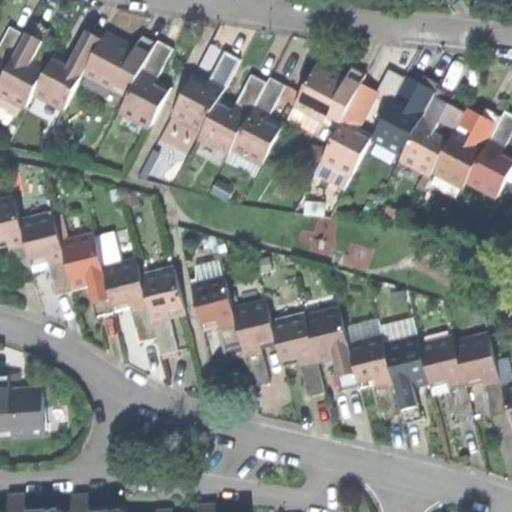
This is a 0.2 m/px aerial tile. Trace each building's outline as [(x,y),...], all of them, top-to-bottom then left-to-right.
[(34,20),(26,35),(0,84),(0,90),(27,105),(35,92),(45,72),(32,65),(36,58),(51,30),(34,20)] [(0,84),(26,35),(12,27),(0,49),(0,84)] [(53,57),(49,65),(45,72),(35,92),(66,108),(84,73),(102,38),(87,30),(72,58),(68,66),(53,57)] [(105,32),(102,38),(84,73),(117,90),(121,83),(133,89),(156,44),(144,37),(138,49),(133,57),(119,49),(123,41),(105,32)] [(159,39),(156,44),(133,89),(129,97),(122,110),(152,126),(170,91),(156,83),(160,77),(175,47),(159,39)] [(130,44),(123,41),(119,49),(133,57),(138,49),(130,44)] [(213,71),(222,47),(212,44),(203,68),(213,71)] [(56,50),(53,57),(68,66),(72,58),(64,54),(56,50)] [(206,88),(190,80),(173,114),(204,130),(217,104),(221,97),(239,60),(224,53),(210,81),(206,88)] [(41,61),(36,58),(32,65),(45,72),(49,65),(41,61)] [(331,71),(315,63),(294,104),(322,118),(326,120),(329,113),(341,119),(358,87),(364,75),(351,68),(346,79),(342,86),(328,78),(331,71)] [(389,69),(376,95),(389,102),(395,91),(403,76),(389,69)] [(337,74),(331,71),(328,78),(342,86),(346,79),(337,74)] [(194,73),(190,80),(206,88),(210,81),(201,76),(194,73)] [(233,112),(217,104),(204,130),(200,138),(231,153),(234,147),(267,82),(251,74),(236,105),(233,112)] [(389,102),(374,133),(371,138),(403,155),(437,88),(439,83),(431,79),(423,75),(419,84),(411,99),(405,111),(389,102)] [(395,91),(411,99),(419,84),(403,76),(395,91)] [(166,80),(160,77),(156,83),(170,91),(174,84),(166,80)] [(269,77),(267,82),(234,147),(265,163),(281,130),(267,123),(271,115),(286,85),(269,77)] [(129,97),(133,89),(121,83),(117,90),(129,97)] [(367,91),(358,87),(341,119),(338,126),(322,158),(353,174),(371,138),(357,132),(360,126),(376,95),(367,91)] [(446,92),(437,88),(403,155),(400,159),(430,174),(432,171),(448,140),(434,133),(440,120),(448,105),(453,96),(446,92)] [(229,101),(221,97),(217,104),(233,112),(236,105),(229,101)] [(315,131),(322,118),(294,104),(288,117),(315,131)] [(462,112),(448,105),(440,120),(454,127),(457,122),(462,112)] [(449,136),(448,140),(432,171),(463,187),(467,180),(500,115),(492,111),(484,107),(480,116),(472,130),(465,144),(449,136)] [(457,122),(472,130),(480,116),(464,108),(462,112),(457,122)] [(511,114),(503,109),(500,115),(467,180),(498,196),(511,168),(511,162),(499,156),(503,148),(511,130),(511,114)] [(338,126),(341,119),(329,113),(326,120),(338,126)] [(277,118),(271,115),(267,123),(281,130),(285,122),(277,118)] [(374,133),(360,126),(357,132),(371,138),(374,133)] [(511,153),(509,152),(503,148),(499,156),(511,162),(511,153)] [(344,190),(353,174),(322,158),(313,174),(344,190)] [(13,196),(0,199),(0,238),(4,237),(6,245),(14,278),(32,273),(29,263),(28,257),(19,220),(13,196)] [(53,212),(19,220),(28,257),(45,253),(46,259),(55,295),(72,291),(69,278),(60,240),(53,212)] [(94,232),(60,240),(69,278),(88,274),(90,286),(97,316),(113,312),(112,306),(102,267),(94,232)] [(38,261),(46,259),(45,253),(28,257),(29,263),(38,261)] [(136,260),(102,267),(112,306),(129,302),(130,308),(138,340),(154,336),(139,275),(136,260)] [(173,268),(139,275),(154,336),(158,353),(177,348),(168,314),(167,307),(181,303),(173,268)] [(81,288),(90,286),(88,274),(69,278),(72,291),(81,288)] [(225,275),(191,284),(200,321),(217,317),(219,323),(227,357),(244,353),(233,307),(225,275)] [(266,298),(233,307),(244,353),(252,385),(270,381),(262,346),(260,339),(275,336),(271,321),(266,298)] [(122,310),(130,308),(129,302),(112,306),(113,312),(122,310)] [(183,311),(181,303),(167,307),(168,314),(175,313),(183,311)] [(339,307),(305,315),(314,353),(331,349),(333,357),(341,391),(358,387),(357,381),(348,343),(339,307)] [(304,312),(271,321),(275,336),(276,342),(280,358),(299,354),(301,361),(309,394),(323,390),(316,361),(314,353),(305,315),(304,312)] [(209,325),(219,323),(217,317),(200,321),(201,327),(209,325)] [(382,335),(348,343),(357,381),(371,378),(372,384),(381,417),(401,412),(385,345),(382,335)] [(488,335),(455,343),(464,381),(481,376),(483,383),(491,416),(506,412),(501,389),(488,335)] [(276,342),(275,336),(260,339),(262,346),(269,344),(276,342)] [(417,337),(385,345),(401,412),(404,423),(421,419),(413,386),(411,379),(427,375),(419,345),(417,337)] [(453,337),(419,345),(427,375),(428,382),(445,378),(447,386),(455,419),(472,415),(465,387),(464,381),(455,343),(453,337)] [(324,359),(333,357),(331,349),(314,353),(316,361),(324,359)] [(291,363),(301,361),(299,354),(280,358),(282,366),(291,363)] [(428,382),(427,375),(411,379),(413,386),(419,384),(428,382)] [(473,386),(483,383),(481,376),(464,381),(465,387),(473,386)] [(9,378),(0,378),(0,430),(10,430),(10,437),(46,435),(44,389),(24,390),(24,398),(10,399),(10,391),(9,378)] [(367,385),(372,384),(371,378),(357,381),(358,387),(367,385)] [(438,388),(447,386),(445,378),(428,382),(430,390),(438,388)] [(511,386),(501,389),(506,412),(510,426),(511,425),(511,386)] [(16,391),(10,391),(10,399),(24,398),(24,390),(16,391)] [(147,437),(145,461),(160,462),(161,438),(147,437)] [(8,494),(9,511),(26,509),(25,493),(16,494),(8,494)] [(71,495),(72,511),(78,511),(89,511),(88,494),(78,495),(71,495)] [(198,504),(198,511),(214,511),(214,503),(206,504),(198,504)]
